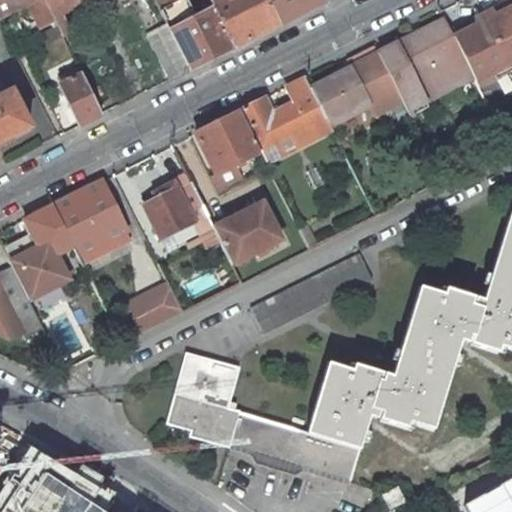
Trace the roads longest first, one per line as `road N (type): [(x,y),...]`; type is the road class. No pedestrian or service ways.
road 1 (residential): [(406,0),(0,209)]
road 2 (tertiary): [(187,511),(75,431),(0,392)]
